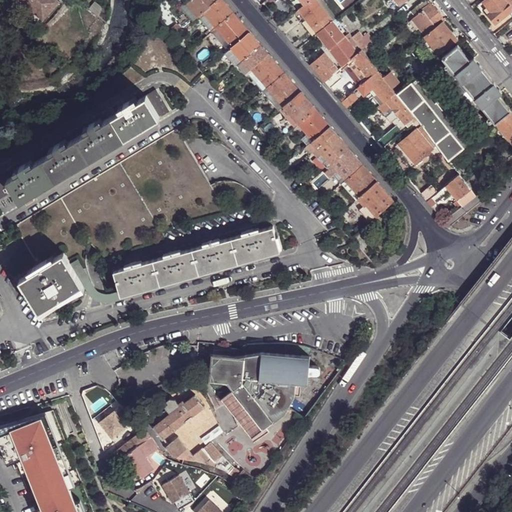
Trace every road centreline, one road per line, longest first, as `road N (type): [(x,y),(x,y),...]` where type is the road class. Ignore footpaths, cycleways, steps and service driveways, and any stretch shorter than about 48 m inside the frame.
road 1 (trunk): [(511,270),(315,511)]
road 2 (tertiary): [(416,212),(238,0)]
road 3 (residential): [(353,285),(159,326),(91,349)]
road 4 (residential): [(252,491),(167,454),(136,410),(98,378),(91,349)]
road 5 (trunk): [(386,339),(267,511)]
road 6 (trunk): [(403,511),(511,382)]
